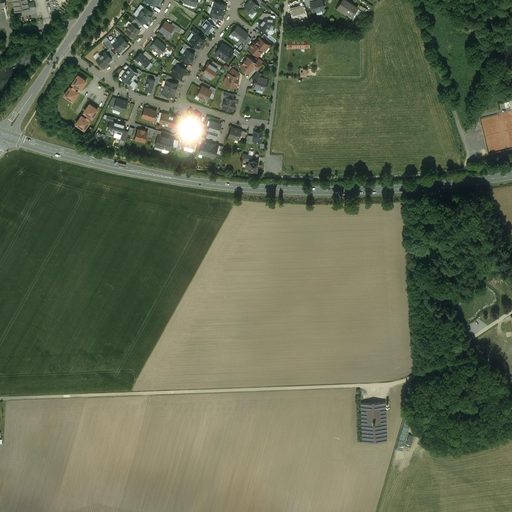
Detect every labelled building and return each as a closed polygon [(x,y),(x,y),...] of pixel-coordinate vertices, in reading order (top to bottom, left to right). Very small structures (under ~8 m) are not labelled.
[(27,0),(11,0),(14,12),(29,9),(28,4),(27,0)] [(251,0),(249,0),(244,7),(251,12),(253,10),(254,11),(259,6),(251,0)] [(318,0),(310,2),(313,12),(324,9),(322,0),(318,0)] [(357,9),(343,0),(342,0),(338,7),(341,10),(340,11),(343,13),(345,11),(352,16),(357,9)] [(227,5),(215,1),(212,7),(224,11),(227,5)] [(145,7),(145,6),(143,9),(142,8),(138,14),(139,14),(137,17),(145,22),(145,23),(148,19),(149,20),(151,16),(150,16),(153,12),(152,12),(145,7)] [(224,11),(212,7),(211,13),(213,15),(221,18),(222,15),(223,15),(224,11)] [(270,18),(265,17),(263,20),(258,26),(266,32),(269,29),(274,29),(275,19),(275,17),(270,16),(270,18)] [(145,22),(137,17),(136,20),(141,24),(143,25),(145,22)] [(208,19),(207,19),(206,18),(201,25),(202,26),(200,28),(208,34),(211,31),(214,28),(214,27),(215,26),(210,22),(208,19)] [(136,20),(134,19),(131,23),(132,23),(138,28),(141,24),(136,20)] [(170,25),(165,22),(159,30),(168,35),(172,28),(173,27),(170,25)] [(180,27),(172,22),(170,25),(173,27),(172,28),(177,32),(180,27)] [(138,28),(132,23),(126,30),(131,34),(129,36),(133,39),(136,35),(135,35),(139,29),(138,28)] [(240,29),(237,26),(231,33),(235,35),(233,37),(238,41),(239,39),(242,42),(247,36),(248,35),(244,32),(244,33),(243,32),(243,31),(243,30),(242,30),(241,30),(240,30),(240,29)] [(197,34),(195,33),(194,34),(193,36),(193,37),(190,41),(191,42),(191,43),(191,44),(193,45),(194,45),(199,48),(205,40),(197,34)] [(112,44),(114,46),(119,52),(128,44),(121,36),(112,44)] [(247,36),(242,42),(243,42),(243,43),(245,46),(247,44),(251,39),(247,36)] [(260,38),(259,38),(256,42),(255,44),(254,44),(262,50),(263,51),(266,48),(267,48),(268,47),(268,45),(267,44),(265,44),(264,43),(264,42),(260,38)] [(112,44),(108,39),(104,43),(109,48),(110,49),(114,46),(112,44)] [(166,47),(156,39),(153,43),(150,46),(160,54),(166,47)] [(222,43),(215,53),(220,57),(228,47),(225,45),(224,45),(222,43)] [(262,50),(254,44),(255,44),(254,43),(252,45),(251,45),(251,46),(251,45),(250,47),(248,49),(257,56),(259,53),(260,53),(262,50)] [(228,47),(220,57),(226,61),(232,53),(233,52),(233,51),(230,50),(231,49),(228,47)] [(110,49),(109,48),(105,52),(111,58),(115,55),(110,49)] [(191,51),(186,49),(181,57),(189,63),(190,60),(191,60),(193,57),(192,57),(194,54),(191,51)] [(105,51),(102,54),(99,55),(99,57),(96,59),(103,67),(112,59),(111,58),(105,52),(105,51)] [(152,57),(145,51),(143,54),(149,60),(152,57)] [(140,52),(133,60),(136,62),(137,61),(144,68),(151,61),(149,60),(143,54),(140,52)] [(255,63),(249,57),(247,59),(246,59),(242,64),(243,64),(240,67),(247,73),(253,67),(256,63),(255,63)] [(263,64),(257,60),(255,63),(256,63),(253,67),(257,71),(263,64)] [(214,67),(208,63),(206,66),(206,67),(202,73),(211,79),(218,69),(214,67)] [(182,66),(177,64),(176,65),(175,67),(175,69),(173,73),(181,78),(186,69),(182,66)] [(136,71),(130,66),(129,67),(121,78),(129,85),(129,84),(133,80),(138,73),(136,71)] [(238,72),(233,68),(228,73),(237,76),(238,72)] [(257,71),(252,78),(256,81),(257,80),(259,76),(260,76),(262,74),(257,71)] [(237,76),(228,73),(226,79),(228,79),(227,84),(235,87),(236,84),(237,84),(238,80),(239,77),(237,76)] [(73,85),(71,87),(70,87),(68,89),(69,89),(64,96),(72,101),(75,96),(76,97),(77,92),(75,90),(77,87),(79,89),(83,85),(86,80),(78,75),(74,82),(73,81),(72,84),(73,85)] [(260,76),(259,76),(257,80),(256,81),(256,82),(254,87),(265,90),(268,79),(260,76)] [(154,79),(148,77),(144,90),(151,92),(153,84),(155,79),(154,79)] [(171,82),(166,80),(166,81),(164,87),(175,90),(176,88),(177,88),(178,84),(171,82)] [(209,90),(202,86),(197,95),(200,97),(199,98),(203,100),(204,98),(206,100),(210,93),(211,91),(209,90)] [(175,90),(164,87),(162,93),(167,95),(174,97),(177,88),(176,88),(175,90)] [(117,98),(112,97),(108,105),(114,107),(117,98)] [(232,99),(226,97),(222,108),(231,111),(235,100),(232,99)] [(127,102),(117,98),(114,107),(113,108),(124,112),(127,102)] [(85,118),(82,116),(78,119),(79,120),(76,124),(83,130),(88,123),(89,123),(89,121),(89,120),(91,117),(91,118),(93,116),(97,109),(90,104),(87,108),(86,108),(84,113),(87,115),(85,118)] [(156,111),(144,107),(141,117),(153,121),(155,116),(156,111)] [(177,117),(167,114),(167,115),(162,114),(160,121),(166,123),(165,124),(169,125),(169,126),(173,128),(177,117)] [(200,117),(191,114),(188,125),(197,128),(199,122),(200,117)] [(125,125),(114,121),(111,130),(122,134),(123,130),(125,125)] [(221,124),(211,121),(208,130),(217,133),(218,133),(220,128),(220,127),(221,124)] [(204,123),(199,122),(197,128),(196,130),(202,132),(204,123)] [(241,130),(231,127),(227,138),(238,141),(240,137),(241,135),(240,133),(241,130)] [(141,129),(141,128),(141,129),(141,130),(137,129),(134,139),(144,143),(146,136),(147,132),(144,131),(145,130),(141,129)] [(254,136),(253,141),(261,142),(263,132),(254,131),(254,136)] [(160,135),(158,134),(158,136),(155,146),(170,150),(173,139),(160,135)] [(195,138),(184,134),(181,143),(181,145),(193,148),(195,141),(196,138),(195,138)] [(210,142),(203,140),(199,152),(203,153),(202,154),(207,155),(210,142)] [(218,145),(210,142),(207,155),(211,156),(211,155),(215,156),(218,145)] [(251,161),(249,161),(248,164),(246,163),(245,168),(248,168),(248,171),(257,172),(258,162),(251,161)] [(384,401),(361,402),(363,442),(386,441),(384,401)]
